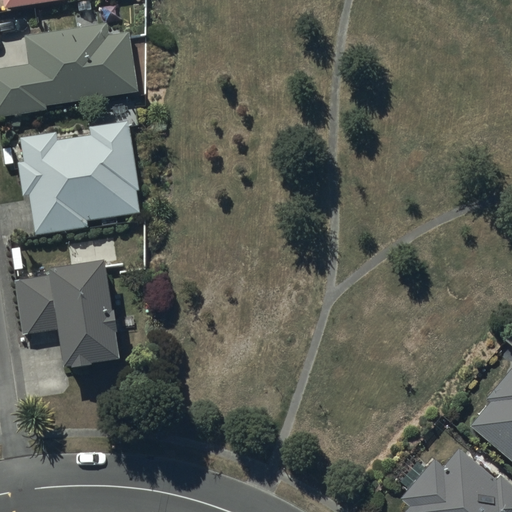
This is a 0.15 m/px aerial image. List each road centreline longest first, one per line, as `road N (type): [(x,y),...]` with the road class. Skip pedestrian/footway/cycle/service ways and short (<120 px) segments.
road 1 (residential): [(220,511),(187,498),(113,487),(22,489)]
road 2 (residential): [(0,345),(22,489)]
